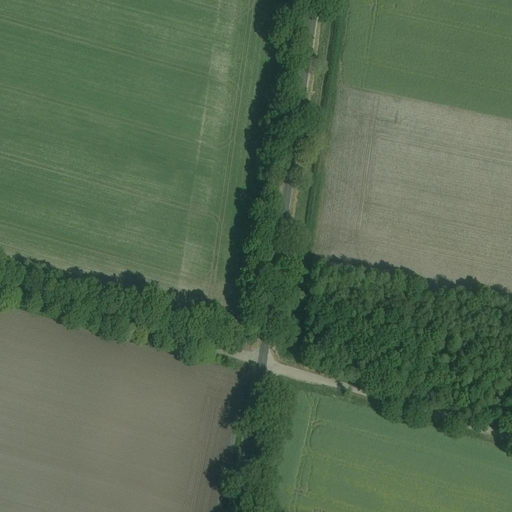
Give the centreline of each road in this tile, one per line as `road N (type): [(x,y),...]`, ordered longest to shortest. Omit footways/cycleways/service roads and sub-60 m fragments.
road 1 (tertiary): [(265,361),(319,0)]
road 2 (unclassified): [(265,361),(0,293)]
road 3 (unclassified): [(511,435),(265,361)]
road 4 (tertiary): [(233,511),(265,361)]
